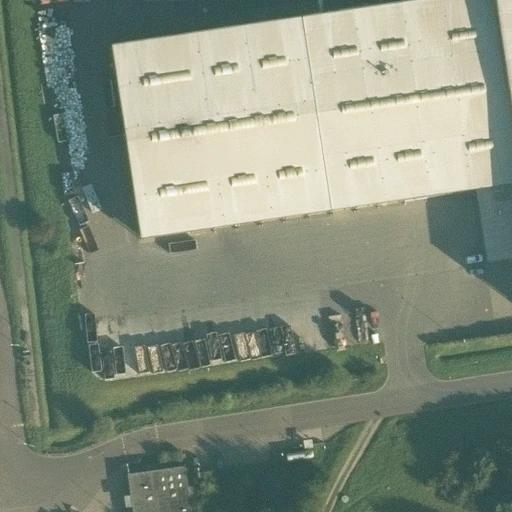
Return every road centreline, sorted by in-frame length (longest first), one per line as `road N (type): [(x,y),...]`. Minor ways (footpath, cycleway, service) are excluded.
road 1 (unknown): [(230,280),(137,289),(105,266),(85,68),(107,37),(159,29)]
road 2 (track): [(42,511),(0,127)]
road 3 (unknown): [(403,260),(230,280)]
road 4 (unknown): [(403,260),(444,243),(456,223),(453,125)]
road 5 (unknown): [(432,396),(403,260)]
road 6 (unknown): [(230,280),(213,156)]
